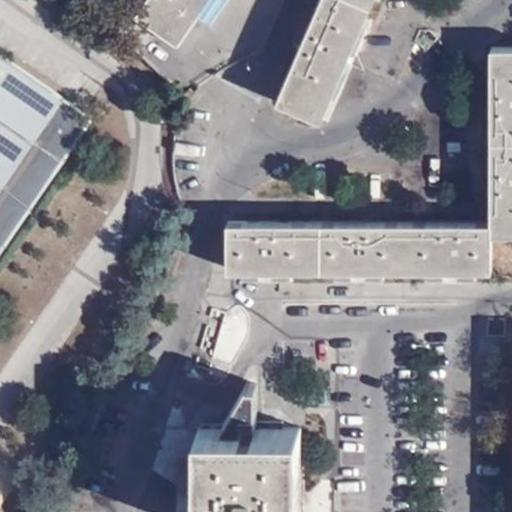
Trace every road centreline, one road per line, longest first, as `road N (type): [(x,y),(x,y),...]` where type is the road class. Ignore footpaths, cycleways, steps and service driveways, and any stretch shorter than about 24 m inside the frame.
road 1 (residential): [(250,121),(233,122),(194,307),(122,511)]
road 2 (residential): [(250,121),(322,143),(364,133),(511,10)]
road 3 (residential): [(511,294),(235,292)]
road 4 (residential): [(511,323),(326,323)]
road 5 (residential): [(305,0),(250,121)]
